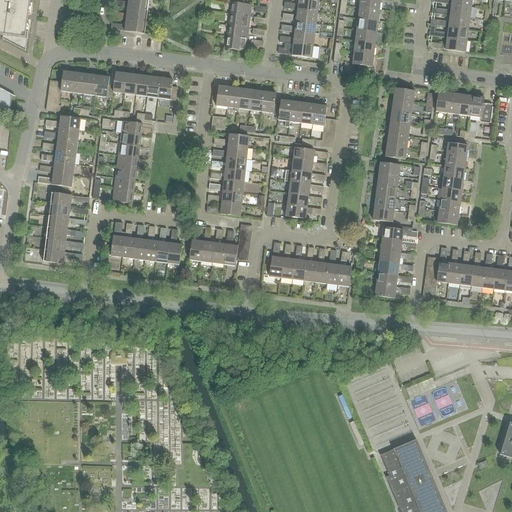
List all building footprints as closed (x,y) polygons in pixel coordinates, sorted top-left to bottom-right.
[(30,0),(0,0),(0,35),(3,36),(2,40),(4,39),(24,49),(25,52),(28,31),(26,30),(30,0)] [(114,1),(113,7),(127,9),(147,12),(149,0),(146,0),(127,0),(127,6),(124,5),(124,3),(114,1)] [(284,3),(284,9),(297,11),(317,13),(319,2),(305,0),(298,0),(297,7),(294,7),(294,4),(284,3)] [(380,0),(360,0),(359,8),(379,11),(380,0)] [(231,3),(230,15),(250,17),(251,6),(231,3)] [(441,15),(449,16),(469,19),(471,8),(451,5),(450,13),(447,13),(447,11),(442,10),(441,15)] [(379,11),(359,8),(358,19),(378,22),(379,11)] [(112,12),(111,19),(125,21),(146,23),(147,12),(127,9),(126,17),(122,17),(122,14),(112,12)] [(283,14),(282,20),(295,22),(316,24),(317,13),(297,11),(296,19),(292,18),(293,16),(283,14)] [(250,17),(230,15),(228,26),(248,29),(250,17)] [(440,27),(448,28),(468,31),(469,19),(449,16),(448,25),(445,24),(446,22),(440,21),(440,27)] [(378,22),(358,19),(356,31),(376,33),(378,22)] [(146,23),(125,21),(124,28),(121,28),(121,25),(111,24),(110,30),(124,31),(124,32),(144,35),(146,23)] [(281,26),(281,32),(294,33),(314,36),(316,24),(295,22),(294,30),(291,30),(291,27),(281,26)] [(248,29),(228,26),(227,37),(247,40),(248,29)] [(438,38),(447,39),(466,42),(468,31),(448,28),(447,36),(444,36),(444,33),(439,33),(438,38)] [(376,33),(356,31),(355,42),(375,45),(376,33)] [(280,37),(279,43),(285,44),(293,45),(313,47),(314,36),(294,33),(293,41),(290,41),(290,38),(280,37)] [(247,40),(227,37),(225,49),(245,52),(247,40)] [(466,42),(447,39),(446,47),(442,47),(443,45),(438,44),(437,49),(445,50),(445,51),(465,53),(466,42)] [(375,45),(355,42),(353,53),(373,56),(375,45)] [(311,59),(313,47),(293,45),(285,44),(284,49),(278,48),(278,49),(279,49),(278,54),(311,59)] [(333,63),(340,64),(341,64),(342,52),(340,52),(334,51),(333,63)] [(373,56),(353,53),(352,65),(351,72),(363,74),(364,67),(372,68),(373,56)] [(63,72),(61,82),(60,88),(60,91),(72,93),(74,73),(63,72)] [(74,73),(72,93),(83,95),(86,75),(74,73)] [(115,73),(113,86),(112,93),(124,94),(127,75),(115,73)] [(86,75),(83,95),(94,96),(97,76),(86,75)] [(127,75),(124,94),(135,96),(138,76),(127,75)] [(97,76),(94,96),(112,98),(112,93),(113,86),(108,85),(109,78),(97,76)] [(138,76),(135,96),(147,97),(149,78),(138,76)] [(149,78),(147,97),(158,99),(160,79),(149,78)] [(175,101),(177,88),(171,87),(172,81),(160,79),(158,99),(175,101)] [(216,106),(227,108),(230,88),(218,86),(216,106)] [(238,112),(239,110),(241,89),(230,88),(227,108),(235,109),(234,112),(238,112)] [(0,110),(8,112),(9,111),(8,111),(10,95),(14,97),(15,97),(0,89),(0,110)] [(241,89),(239,110),(250,111),(253,91),(241,89)] [(393,101),(413,104),(414,92),(395,89),(393,101)] [(253,91),(250,111),(261,112),(264,92),(253,91)] [(273,114),(275,102),(276,94),(264,92),(261,112),(273,114)] [(438,92),(435,112),(447,114),(449,94),(438,92)] [(449,94),(447,114),(455,115),(454,118),(458,119),(459,116),(458,115),(461,95),(449,94)] [(458,115),(459,116),(470,117),(472,97),(461,95),(458,115)] [(484,98),(472,97),(470,117),(481,118),(480,122),(489,123),(492,106),(483,105),(484,98)] [(280,101),(280,102),(278,116),(278,121),(285,122),(285,127),(289,128),(290,123),(289,123),(292,102),(280,101)] [(393,101),(391,112),(411,115),(413,104),(393,101)] [(289,123),(290,123),(301,124),(303,104),(292,102),(289,123)] [(60,106),(58,106),(46,104),(45,111),(59,112),(60,106)] [(303,104),(301,124),(312,126),(315,105),(303,104)] [(315,105),(312,126),(324,127),(324,125),(325,119),(327,107),(315,105)] [(391,112),(390,123),(410,126),(411,115),(391,112)] [(80,119),(60,117),(59,125),(55,125),(56,122),(46,121),(45,127),(58,128),(78,131),(80,119)] [(121,134),(141,137),(142,125),(122,122),(121,134)] [(390,123),(388,135),(408,138),(410,126),(390,123)] [(43,139),(57,140),(77,142),(78,131),(58,128),(57,137),(54,137),(54,134),(44,132),(43,139)] [(139,148),(141,137),(121,134),(120,140),(119,145),(139,148)] [(249,140),(249,137),(228,135),(228,140),(227,143),(224,143),(224,140),(214,139),(213,145),(227,147),(248,149),(249,140)] [(408,138),(388,135),(387,146),(407,148),(408,138)] [(77,142),(57,140),(56,148),(53,148),(53,145),(43,144),(42,150),(56,151),(76,154),(77,142)] [(447,144),(446,155),(466,158),(468,146),(447,144)] [(138,159),(139,148),(119,145),(118,157),(138,159)] [(407,148),(387,146),(385,157),(405,160),(407,148)] [(213,151),(212,157),(226,158),(247,160),(248,149),(227,147),(226,155),(223,154),(223,152),(213,151)] [(327,159),(328,153),(294,148),(293,160),(313,163),(314,155),(317,155),(317,158),(327,159)] [(76,154),(56,151),(54,160),(51,159),(52,157),(41,155),(41,161),(54,163),(74,165),(76,154)] [(466,158),(446,155),(444,167),(465,169),(466,158)] [(136,170),(138,159),(118,157),(116,168),(136,170)] [(212,162),(211,168),(225,170),(245,172),(247,160),(226,158),(225,166),(222,166),(222,163),(212,162)] [(313,163),(293,160),(291,171),(311,174),(312,166),(316,167),(315,169),(326,171),(326,165),(313,163)] [(39,167),(39,172),(53,174),(73,177),(74,165),(54,163),(53,171),(50,171),(50,168),(39,167)] [(380,163),(378,175),(398,177),(400,166),(380,163)] [(465,169),(444,167),(443,178),(463,181),(465,169)] [(135,182),(136,170),(116,168),(115,179),(135,182)] [(210,174),(210,179),(224,181),(244,183),(245,172),(225,170),(224,178),(220,177),(221,175),(210,174)] [(290,183),(310,186),(311,178),(314,178),(314,181),(324,182),(325,176),(311,174),(291,171),(286,171),(285,182),(290,183)] [(38,184),(40,184),(43,185),(51,186),(52,186),(66,188),(71,188),(73,177),(53,174),(52,182),(48,182),(49,179),(38,178),(38,184)] [(398,177),(378,175),(377,186),(397,189),(398,177)] [(463,181),(443,178),(441,189),(462,192),(463,181)] [(134,193),(135,182),(115,179),(113,190),(134,193)] [(209,185),(209,191),(222,192),(243,194),(244,183),(224,181),(223,189),(219,188),(219,186),(209,185)] [(310,186),(290,183),(288,194),(308,197),(309,189),(313,189),(312,192),(323,194),(323,188),(310,186)] [(53,194),(60,195),(60,193),(66,193),(66,188),(52,186),(51,186),(43,185),(43,187),(54,189),(53,194)] [(397,189),(377,186),(375,197),(395,200),(397,189)] [(462,192),(441,189),(440,200),(460,203),(462,192)] [(132,205),(134,193),(113,190),(112,202),(132,205)] [(208,196),(207,202),(221,204),(242,206),(243,194),(222,192),(221,200),(218,200),(218,197),(208,196)] [(52,194),(50,206),(70,208),(71,200),(75,201),(74,203),(79,204),(80,198),(72,197),(72,196),(60,195),(53,194),(52,194)] [(308,197),(288,194),(287,205),(307,208),(308,200),(311,201),(311,204),(321,205),(322,199),(308,197)] [(395,200),(375,197),(374,209),(394,211),(395,200)] [(460,203),(440,200),(438,212),(459,214),(460,203)] [(220,215),(240,217),(242,206),(221,204),(220,212),(217,211),(217,208),(207,207),(206,213),(220,215)] [(309,215),(320,216),(321,210),(307,208),(287,205),(285,217),(305,220),(306,212),(310,212),(309,215)] [(70,208),(50,206),(49,217),(69,219),(70,211),(73,212),(73,214),(78,215),(78,209),(70,208)] [(394,211),(374,209),(372,221),(384,222),(392,223),(394,211)] [(459,214),(438,212),(437,224),(457,226),(459,214)] [(86,222),(69,219),(49,217),(47,228),(68,231),(68,223),(72,223),(71,225),(86,227),(86,222)] [(121,224),(115,223),(113,237),(110,257),(122,258),(125,238),(117,237),(117,234),(119,234),(121,224)] [(132,225),(126,224),(125,238),(122,258),(133,260),(136,240),(127,239),(128,235),(131,235),(132,225)] [(143,227),(138,226),(136,240),(133,260),(144,261),(147,241),(139,240),(139,237),(142,237),(143,227)] [(155,228),(149,227),(147,241),(144,261),(156,263),(158,243),(150,242),(151,238),(153,238),(155,228)] [(200,228),(194,227),(192,241),(189,261),(201,262),(203,242),(195,241),(196,238),(198,238),(200,228)] [(416,239),(417,233),(412,233),(412,228),(399,227),(399,230),(396,230),(384,228),(383,228),(381,240),(402,242),(403,234),(406,235),(406,238),(416,239)] [(68,231),(47,228),(46,240),(66,242),(67,235),(70,235),(70,237),(75,238),(76,232),(68,231)] [(211,229),(205,228),(203,242),(201,262),(212,264),(215,244),(206,243),(207,239),(209,240),(211,229)] [(166,230),(160,229),(158,243),(156,263),(167,264),(170,244),(162,243),(162,240),(165,240),(166,230)] [(176,242),(178,231),(172,230),(170,244),(167,264),(179,266),(181,246),(173,245),(173,241),(176,242)] [(222,231),(216,230),(215,244),(212,264),(223,265),(226,245),(218,244),(218,241),(221,241),(222,231)] [(235,267),(236,261),(236,255),(237,249),(238,247),(229,246),(230,242),(232,243),(234,232),(228,231),(226,245),(223,265),(235,267)] [(74,243),(66,242),(46,240),(45,251),(65,254),(66,245),(69,246),(69,248),(73,249),(74,243)] [(402,242),(381,240),(380,251),(400,254),(401,246),(405,246),(404,249),(415,250),(416,244),(402,242)] [(279,244),(274,243),(272,258),(271,257),(269,277),(281,279),(283,259),(275,258),(275,254),(278,255),(279,244)] [(291,246),(285,245),(283,259),(281,279),(292,280),(295,260),(287,259),(287,256),(289,256),(291,246)] [(302,247),(296,246),(295,260),(292,280),(303,282),(306,262),(298,261),(298,257),(301,258),(302,247)] [(314,249),(308,248),(306,262),(303,282),(315,283),(317,263),(309,262),(310,259),(312,259),(314,249)] [(325,250),(319,249),(317,263),(315,283),(326,285),(329,265),(321,264),(321,260),(324,261),(325,250)] [(447,250),(441,249),(439,260),(439,265),(438,271),(437,277),(436,283),(448,284),(450,265),(442,263),(443,260),(445,260),(447,250)] [(452,250),(450,265),(448,284),(459,286),(462,266),(453,265),(454,261),(456,262),(458,251),(452,250)] [(65,254),(45,251),(43,263),(63,265),(64,257),(67,258),(67,259),(72,260),(73,255),(65,254)] [(336,252),(330,251),(329,265),(326,285),(337,286),(340,266),(332,265),(332,262),(335,262),(336,252)] [(414,256),(400,254),(380,251),(379,263),(399,265),(400,257),(403,257),(403,260),(413,261),(414,256)] [(464,252),(462,266),(459,286),(471,287),(473,267),(465,266),(465,263),(468,263),(469,253),(464,252)] [(346,264),(347,253),(342,253),(340,266),(337,286),(349,288),(352,268),(343,267),(343,263),(346,264)] [(475,253),(473,267),(471,287),(482,289),(485,269),(476,268),(477,264),(479,265),(480,254),(475,253)] [(486,255),(485,269),(482,289),(493,290),(496,270),(487,269),(488,266),(491,266),(492,256),(486,255)] [(496,270),(493,290),(505,292),(507,272),(499,271),(499,267),(502,267),(503,257),(498,256),(496,270)] [(399,265),(379,263),(377,274),(397,276),(398,268),(402,269),(401,272),(412,273),(413,267),(399,265)] [(397,276),(377,274),(376,285),(396,288),(397,280),(400,280),(400,283),(410,285),(411,278),(397,277),(397,276)] [(396,288),(376,285),(374,297),(394,299),(395,291),(399,291),(398,294),(409,295),(410,289),(396,288)] [(436,388),(434,382),(433,379),(406,390),(410,399),(436,388)] [(446,511),(416,440),(380,456),(389,476),(386,478),(400,511),(511,511),(511,423),(510,423),(500,455),(511,459),(511,511),(446,511)]
